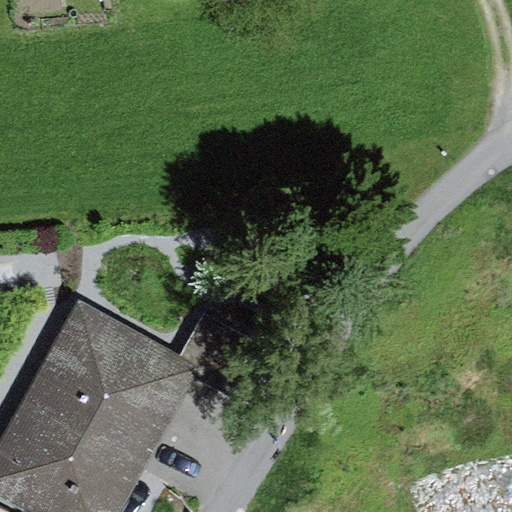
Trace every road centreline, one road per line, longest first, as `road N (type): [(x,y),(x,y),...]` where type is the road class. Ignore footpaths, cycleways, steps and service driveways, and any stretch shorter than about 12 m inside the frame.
road 1 (unclassified): [(237,511),(412,225),(511,138)]
road 2 (track): [(488,0),(505,37),(506,140)]
